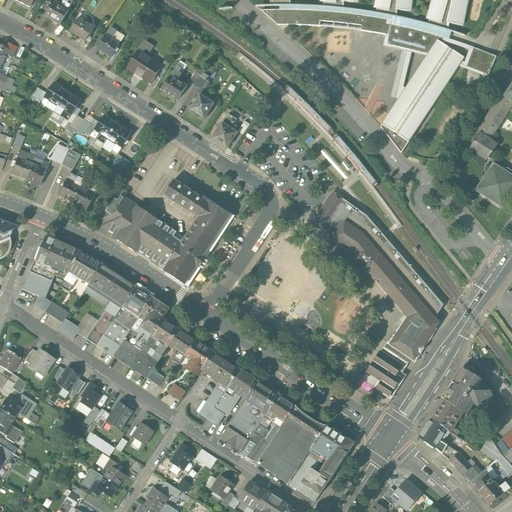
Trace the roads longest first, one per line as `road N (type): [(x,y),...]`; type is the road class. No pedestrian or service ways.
road 1 (residential): [(0,20),(264,190),(268,216),(206,313)]
road 2 (primary): [(511,247),(388,435)]
road 3 (secondary): [(206,313),(388,435)]
road 4 (residential): [(2,296),(180,422)]
road 5 (secondary): [(34,213),(206,313)]
road 6 (residential): [(180,422),(309,511)]
